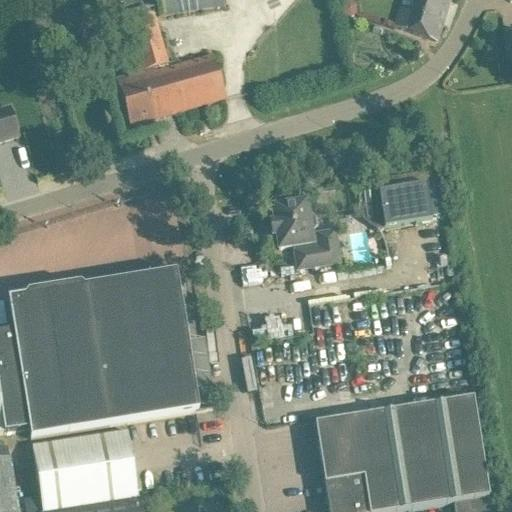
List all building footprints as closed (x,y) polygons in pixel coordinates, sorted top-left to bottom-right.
[(155,0),(158,18),(225,7),(223,0),(155,0)] [(407,0),(404,10),(401,9),(394,29),(436,43),(450,3),(447,1),(447,0),(407,0)] [(141,67),(142,73),(167,65),(153,15),(151,15),(148,6),(126,13),(141,67)] [(213,59),(169,71),(144,78),(142,73),(141,67),(125,71),(127,79),(117,82),(130,129),(225,102),(213,59)] [(9,110),(0,112),(0,144),(18,139),(9,110)] [(443,148),(441,136),(430,138),(431,149),(443,148)] [(426,187),(379,194),(384,230),(431,223),(426,187)] [(307,217),(305,204),(272,209),(274,224),(270,225),(272,236),(276,236),(279,251),(296,248),(297,254),(295,254),(298,270),(338,264),(333,234),(311,238),(310,233),(313,231),(316,228),(314,220),(311,217),(307,217)] [(7,302),(12,333),(29,432),(30,437),(108,424),(109,426),(215,411),(212,393),(211,394),(214,410),(198,412),(175,274),(7,302)] [(0,449),(6,448),(4,436),(29,432),(12,333),(0,335),(0,449)] [(473,400),(334,423),(315,426),(328,511),(412,511),(454,505),(454,511),(490,511),(489,499),(473,400)] [(42,511),(139,511),(126,433),(32,449),(42,511)] [(0,511),(17,511),(9,460),(8,460),(6,448),(0,449),(0,511)]
